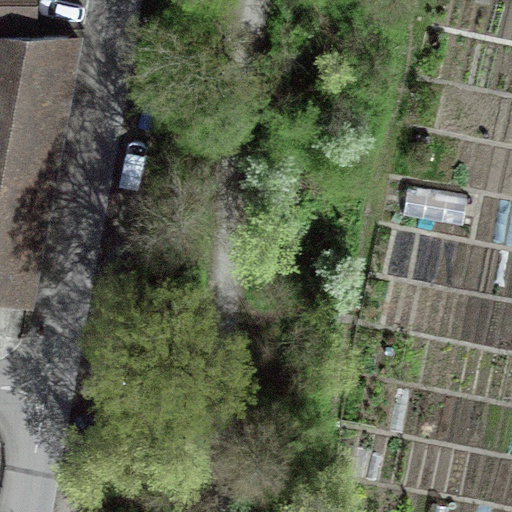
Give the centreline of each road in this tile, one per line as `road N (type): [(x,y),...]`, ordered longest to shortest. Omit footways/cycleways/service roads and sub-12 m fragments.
road 1 (residential): [(130,0),(56,361)]
road 2 (residential): [(56,361),(28,511)]
